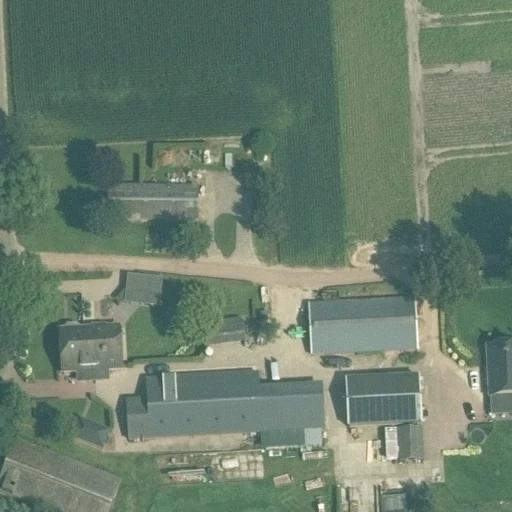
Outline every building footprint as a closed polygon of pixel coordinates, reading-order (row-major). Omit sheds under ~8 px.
[(199,187),(109,187),(109,221),(199,221),(199,187)] [(161,299),(163,284),(127,280),(126,295),(161,299)] [(415,301),(310,306),(313,356),(418,351),(415,301)] [(269,317),(259,317),(260,327),(270,327),(269,317)] [(122,368),(120,328),(80,331),(76,328),(67,328),(64,332),(61,332),(63,374),(76,373),(77,386),(109,384),(108,371),(122,370),(122,368)] [(511,346),(488,348),(491,397),(511,396),(511,346)] [(261,436),(259,391),(258,375),(147,381),(148,400),(127,401),(129,443),(261,436)] [(420,376),(347,381),(349,430),(423,426),(420,376)] [(421,429),(395,431),(397,463),(422,462),(421,429)] [(17,442),(0,484),(0,493),(47,511),(109,511),(121,483),(17,442)]
